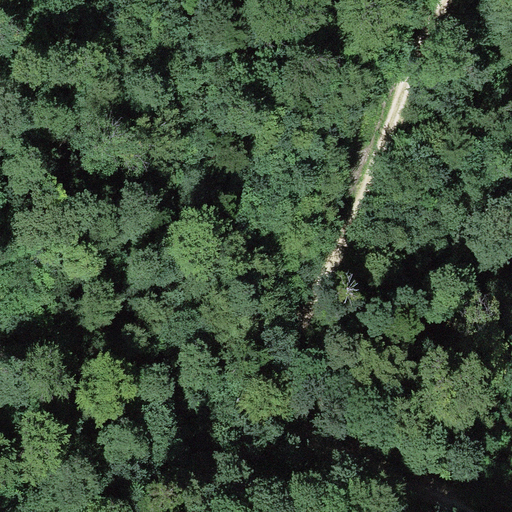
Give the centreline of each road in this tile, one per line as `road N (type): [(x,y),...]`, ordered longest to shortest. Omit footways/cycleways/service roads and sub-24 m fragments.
road 1 (track): [(465,511),(393,479),(313,457),(282,425),(280,382),(285,352),(359,201),(410,66),(450,0)]
road 2 (track): [(4,511),(29,393),(38,274),(25,53),(0,12)]
